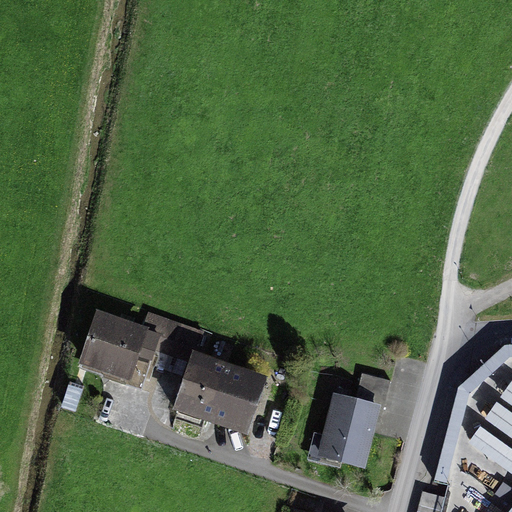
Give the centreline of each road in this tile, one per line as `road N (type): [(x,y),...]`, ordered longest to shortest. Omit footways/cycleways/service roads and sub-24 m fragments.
road 1 (residential): [(139,437),(371,511)]
road 2 (unclassified): [(511,101),(478,170),(448,319)]
road 3 (residential): [(444,342),(402,511)]
